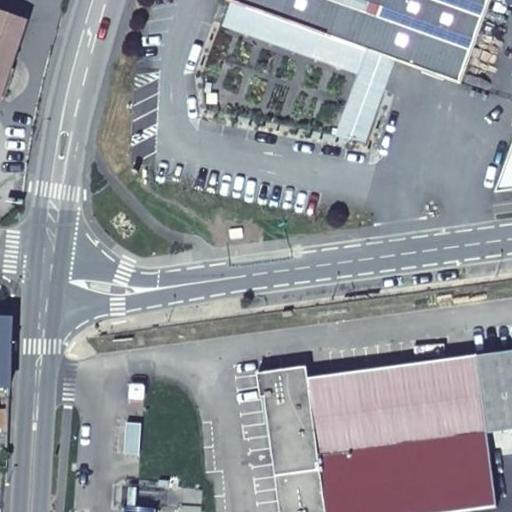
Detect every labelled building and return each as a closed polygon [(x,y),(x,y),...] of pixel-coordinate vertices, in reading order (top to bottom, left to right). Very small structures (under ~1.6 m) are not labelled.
[(412,26),(339,0),(263,0),(376,40),(356,98),(383,108),(412,26)] [(495,0),(339,0),(412,26),(478,49),(495,0)] [(0,96),(25,23),(0,13),(0,96)] [(511,158),(500,192),(511,190),(511,158)] [(0,388),(10,389),(12,318),(0,317),(0,388)] [(307,368),(259,374),(262,396),(265,396),(281,511),(458,511),(498,507),(495,474),(511,471),(511,446),(509,428),(511,427),(511,350),(309,378),(307,368)] [(128,422),(126,452),(141,453),(143,422),(128,422)]
